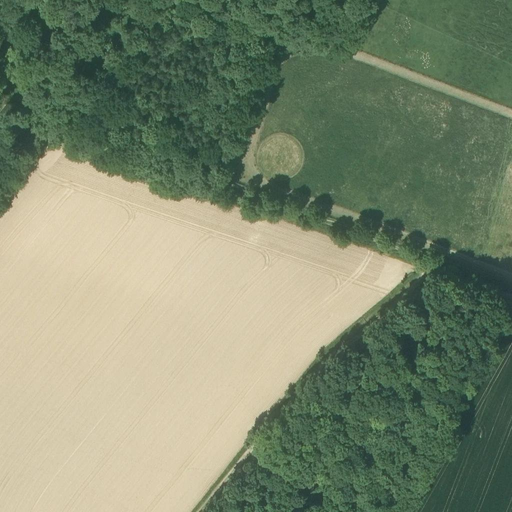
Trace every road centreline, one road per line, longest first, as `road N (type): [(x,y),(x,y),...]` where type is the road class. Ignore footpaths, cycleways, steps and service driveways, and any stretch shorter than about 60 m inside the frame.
road 1 (track): [(197,511),(330,350),(435,262),(511,292)]
road 2 (track): [(355,0),(332,41),(295,35),(265,42),(212,185)]
road 3 (track): [(212,185),(125,159),(60,128),(0,188)]
road 4 (unknown): [(221,176),(435,255),(435,262)]
road 5 (track): [(60,128),(18,88),(91,0)]
road 6 (track): [(407,503),(392,504),(251,447)]
